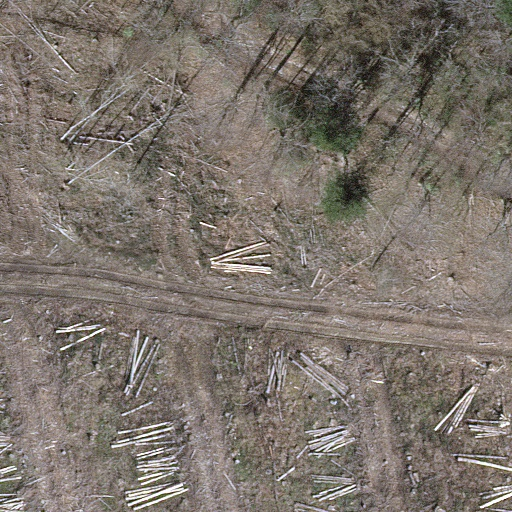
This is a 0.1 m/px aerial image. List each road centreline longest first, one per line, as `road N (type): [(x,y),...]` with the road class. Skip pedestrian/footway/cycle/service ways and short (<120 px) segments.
road 1 (track): [(0,277),(116,279),(511,336)]
road 2 (track): [(0,172),(116,279)]
